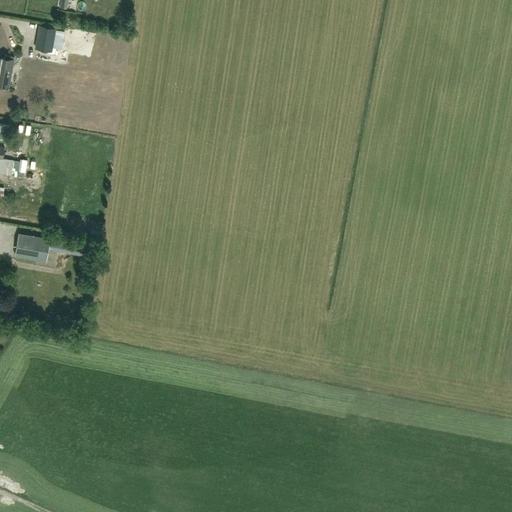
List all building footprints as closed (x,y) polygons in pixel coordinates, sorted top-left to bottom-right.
[(52,51),(56,28),(39,24),(34,48),(52,51)] [(5,54),(5,57),(4,58),(0,57),(0,87),(8,89),(14,56),(5,54)] [(0,124),(0,136),(7,138),(9,126),(0,124)] [(0,172),(11,175),(14,160),(3,158),(5,148),(0,146),(0,172)] [(37,169),(43,170),(46,159),(40,158),(37,169)] [(27,160),(20,159),(18,171),(25,172),(27,160)] [(50,238),(18,233),(14,255),(46,260),(50,238)]
